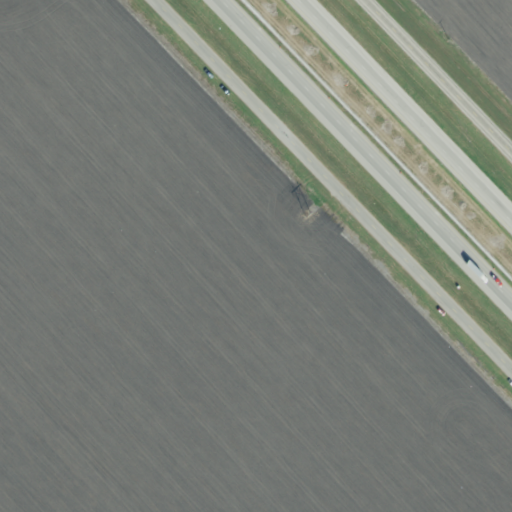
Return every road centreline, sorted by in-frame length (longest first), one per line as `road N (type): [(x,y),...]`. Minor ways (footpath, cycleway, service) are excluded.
road 1 (tertiary): [(511,374),(152,0)]
road 2 (motorway): [(220,0),(511,302)]
road 3 (motorway): [(511,217),(301,0)]
road 4 (tertiary): [(369,0),(511,148)]
